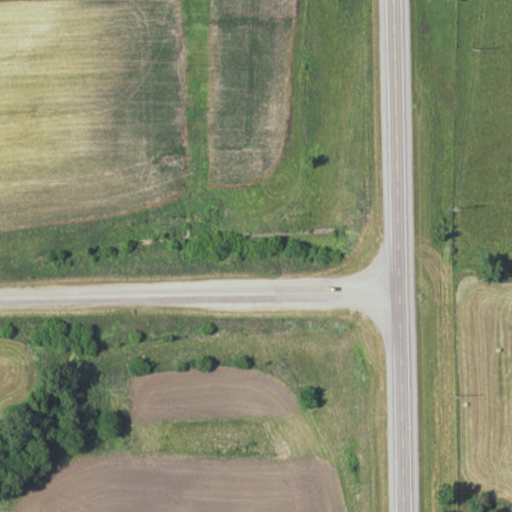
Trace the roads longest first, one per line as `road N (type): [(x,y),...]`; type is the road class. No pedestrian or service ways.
road 1 (primary): [(403,511),(392,0)]
road 2 (tertiary): [(0,302),(398,302)]
